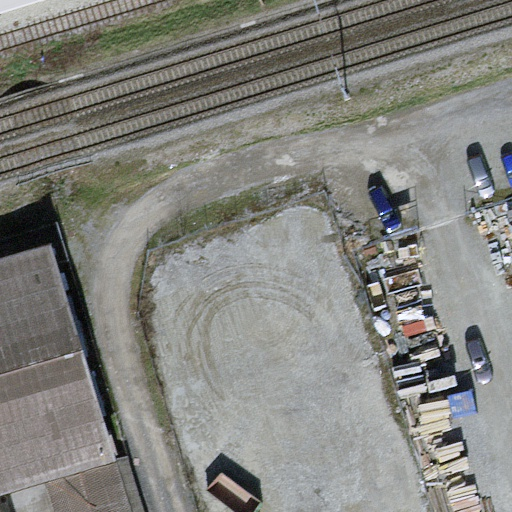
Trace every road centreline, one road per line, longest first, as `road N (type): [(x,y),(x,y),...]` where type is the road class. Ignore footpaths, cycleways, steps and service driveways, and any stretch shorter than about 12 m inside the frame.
road 1 (track): [(511,97),(167,203),(134,228),(114,258),(109,304),(172,511)]
road 2 (track): [(401,131),(447,206),(511,395)]
